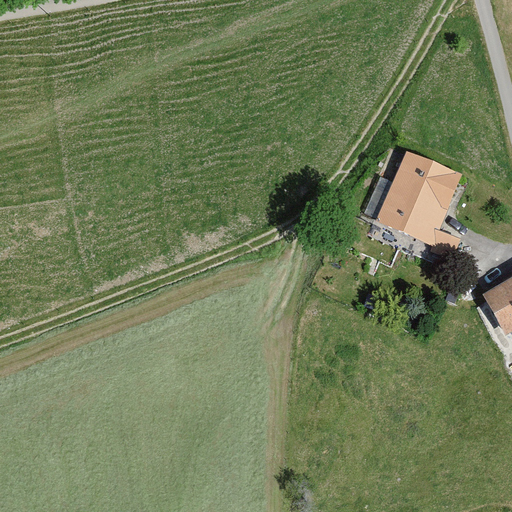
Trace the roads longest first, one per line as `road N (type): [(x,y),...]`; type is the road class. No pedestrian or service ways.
road 1 (track): [(0,341),(309,215),(450,0)]
road 2 (residential): [(479,0),(511,127)]
